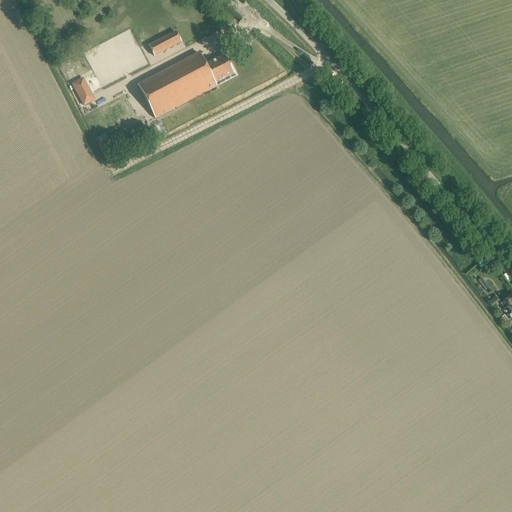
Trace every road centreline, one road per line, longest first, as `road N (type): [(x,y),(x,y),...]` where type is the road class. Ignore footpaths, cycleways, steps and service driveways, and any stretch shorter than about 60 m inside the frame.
road 1 (unclassified): [(511,278),(366,101),(268,0)]
road 2 (track): [(238,0),(340,75)]
